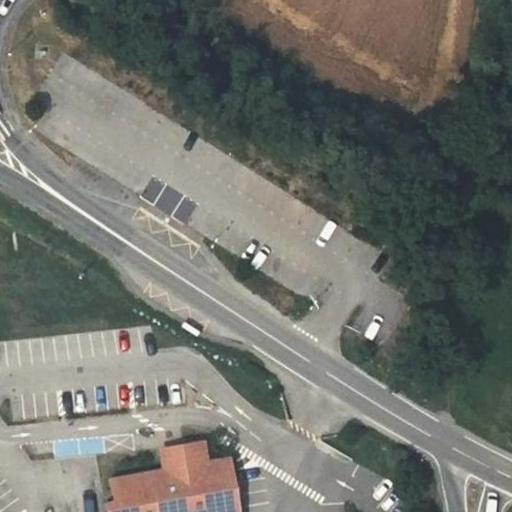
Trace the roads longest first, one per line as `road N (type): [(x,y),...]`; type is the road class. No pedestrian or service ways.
road 1 (secondary): [(59,196),(334,379),(469,456)]
road 2 (track): [(457,448),(469,395),(472,252),(491,141)]
